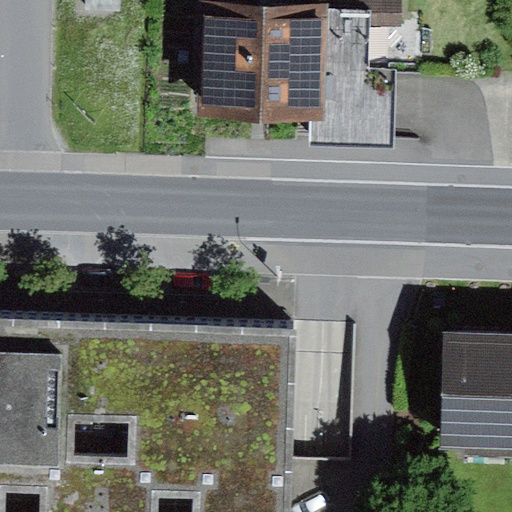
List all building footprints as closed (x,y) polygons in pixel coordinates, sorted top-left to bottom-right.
[(119,0),(86,0),(86,14),(119,15),(119,0)] [(320,0),(320,14),(317,126),(316,148),(397,150),(398,69),(369,69),(370,17),(403,17),(403,0),(320,0)] [(320,14),(200,11),(196,123),(317,126),(320,14)] [(285,511),(293,315),(0,300),(0,511),(285,511)] [(511,312),(444,312),(442,429),(511,429),(511,312)]
